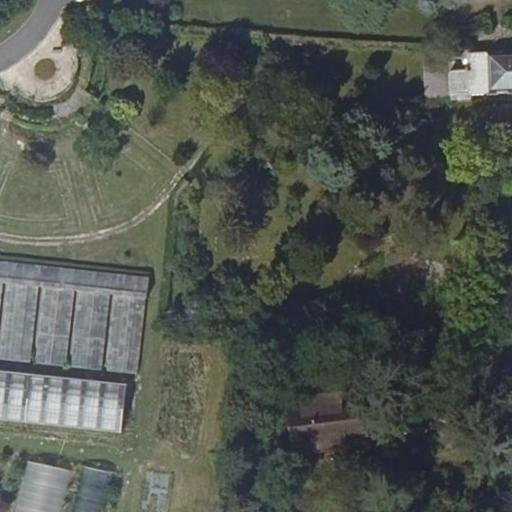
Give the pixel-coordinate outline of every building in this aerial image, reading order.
[(511,87),(511,48),(455,53),(447,50),(442,49),(436,49),(423,48),(426,100),(472,96),(471,91),(511,87)] [(0,260),(0,280),(5,281),(11,281),(40,285),(46,286),(77,289),(82,290),(113,294),(118,294),(149,297),(151,277),(57,266),(0,260)] [(32,361),(40,285),(11,281),(2,357),(32,361)] [(69,365),(77,289),(46,286),(38,361),(69,365)] [(104,369),(113,294),(82,290),(74,365),(104,369)] [(140,373),(149,297),(118,294),(110,369),(140,373)] [(0,417),(124,431),(130,383),(0,369),(0,417)] [(340,441),(372,438),(365,391),(292,400),(298,453),(341,448),(340,441)] [(372,444),(372,438),(340,441),(341,448),(372,444)] [(18,511),(63,511),(73,467),(29,458),(18,511)] [(107,511),(112,468),(83,465),(77,511),(107,511)]
